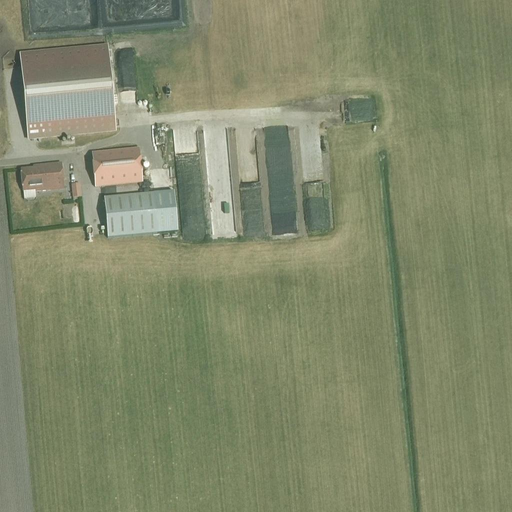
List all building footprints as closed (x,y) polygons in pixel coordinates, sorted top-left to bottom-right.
[(107,44),(107,36),(91,37),(91,45),(107,44)] [(20,54),(28,140),(116,131),(108,46),(20,54)] [(143,184),(139,150),(92,154),(96,188),(143,184)] [(22,171),(24,193),(37,192),(37,193),(66,190),(63,165),(34,167),(35,169),(22,171)] [(73,199),(81,198),(80,184),(71,185),(73,199)] [(174,193),(104,199),(107,234),(108,240),(178,233),(174,193)]
